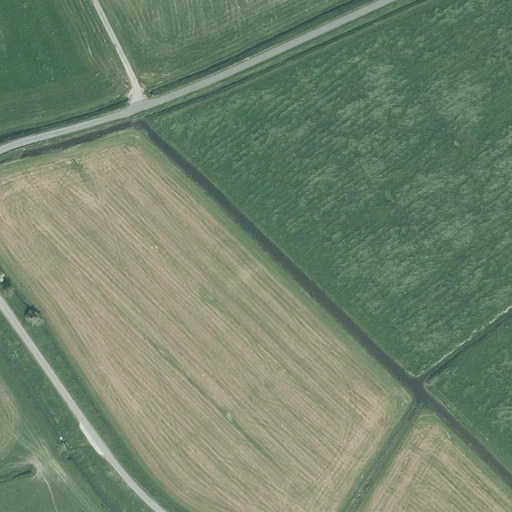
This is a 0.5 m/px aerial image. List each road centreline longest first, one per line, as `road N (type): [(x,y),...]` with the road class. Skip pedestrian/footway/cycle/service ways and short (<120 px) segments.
road 1 (unclassified): [(0,150),(223,78),(393,0)]
road 2 (unclassified): [(156,511),(88,433),(0,300)]
